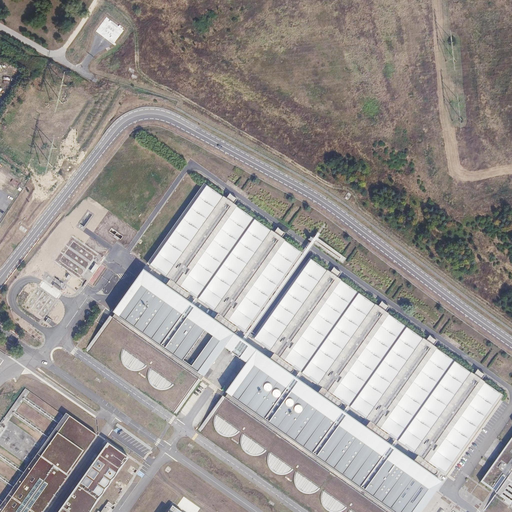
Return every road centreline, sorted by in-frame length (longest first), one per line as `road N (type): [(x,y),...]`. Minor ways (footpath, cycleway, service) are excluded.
road 1 (unclassified): [(511,343),(323,201),(156,114),(122,123),(0,277)]
road 2 (unknown): [(123,256),(451,495)]
